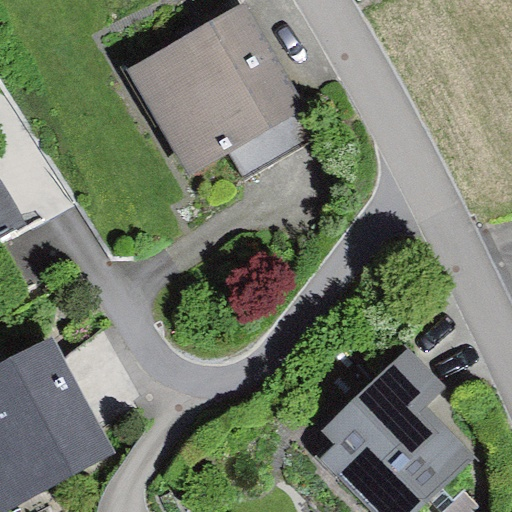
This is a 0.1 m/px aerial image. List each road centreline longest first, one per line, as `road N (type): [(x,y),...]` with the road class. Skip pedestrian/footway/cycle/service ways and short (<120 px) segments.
road 1 (residential): [(408,138),(379,225),(328,296),(238,380),(202,386),(157,361),(76,239)]
road 2 (residential): [(408,138),(511,335)]
road 3 (residential): [(323,0),(408,138)]
